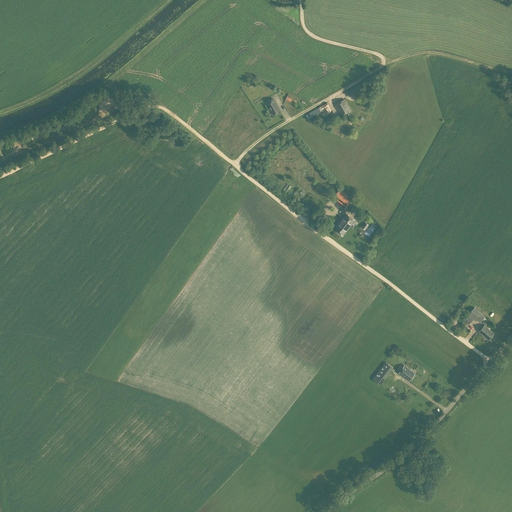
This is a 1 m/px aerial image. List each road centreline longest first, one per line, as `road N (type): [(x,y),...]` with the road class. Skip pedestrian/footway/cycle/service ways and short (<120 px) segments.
road 1 (track): [(234,165),(491,359)]
road 2 (track): [(234,165),(266,133),(407,57),(430,53),(511,69)]
road 3 (track): [(0,177),(155,104),(234,165)]
road 4 (unclassified): [(328,511),(416,443),(511,337)]
road 5 (track): [(385,67),(375,53),(311,37),(299,0)]
